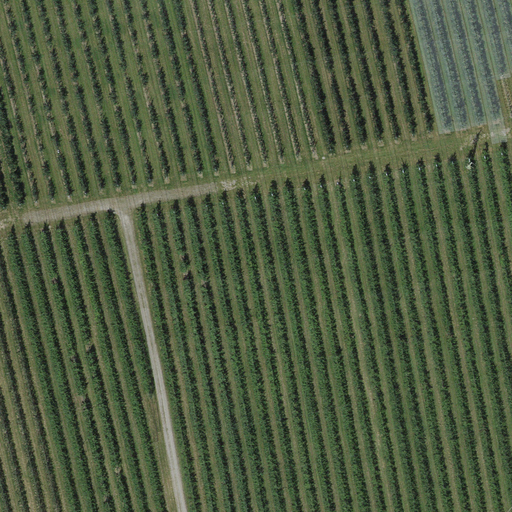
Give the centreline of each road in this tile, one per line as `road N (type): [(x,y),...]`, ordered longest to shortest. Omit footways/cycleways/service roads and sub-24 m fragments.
road 1 (track): [(0,227),(511,134)]
road 2 (track): [(186,511),(126,206)]
